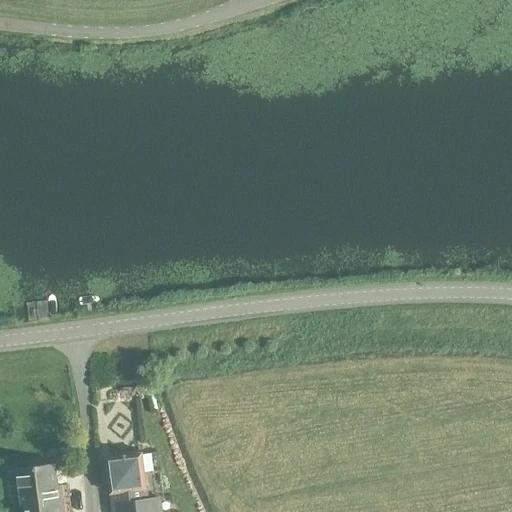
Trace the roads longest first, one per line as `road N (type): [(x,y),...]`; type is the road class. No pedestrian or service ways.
road 1 (tertiary): [(511,292),(301,300),(0,343)]
road 2 (unclassified): [(287,0),(144,36),(0,27)]
road 3 (track): [(91,511),(80,333)]
